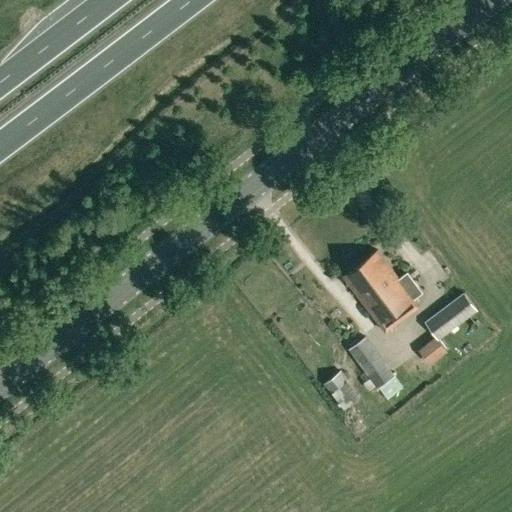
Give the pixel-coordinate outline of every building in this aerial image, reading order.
[(225,0),(236,10),(245,0),(225,0)] [(166,41),(184,99),(233,84),(216,26),(166,41)] [(344,275),(380,322),(386,331),(421,305),(415,297),(422,291),(407,270),(399,276),(378,249),(344,275)] [(437,337),(476,308),(464,293),(426,321),(437,337)] [(379,386),(395,375),(366,335),(350,347),(379,386)] [(331,391),(347,379),(341,371),(325,383),(331,391)]
